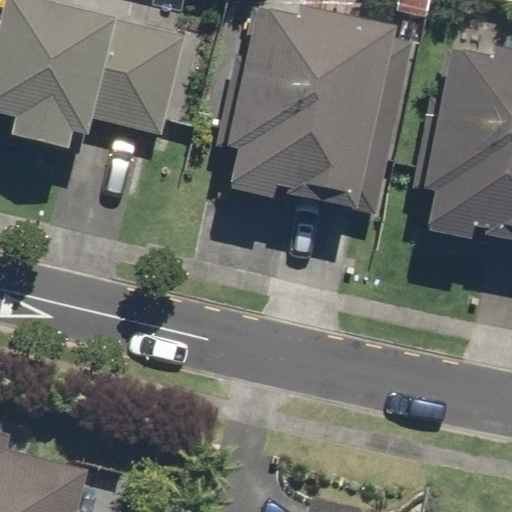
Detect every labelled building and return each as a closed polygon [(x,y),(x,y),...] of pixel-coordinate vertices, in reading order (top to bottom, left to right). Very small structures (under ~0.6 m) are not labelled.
[(190,32),(61,0),(11,0),(0,45),(0,110),(21,116),(17,133),(79,148),(84,130),(97,134),(100,122),(164,138),(190,32)] [(240,153),(232,190),(364,217),(405,22),(305,2),(302,14),(250,4),(219,149),(240,153)] [(431,94),(405,223),(511,243),(511,44),(497,42),(494,54),(451,46),(441,96),(431,94)] [(0,511),(82,511),(93,471),(8,449),(12,431),(0,427),(0,511)] [(391,511),(314,493),(309,511),(391,511)]
